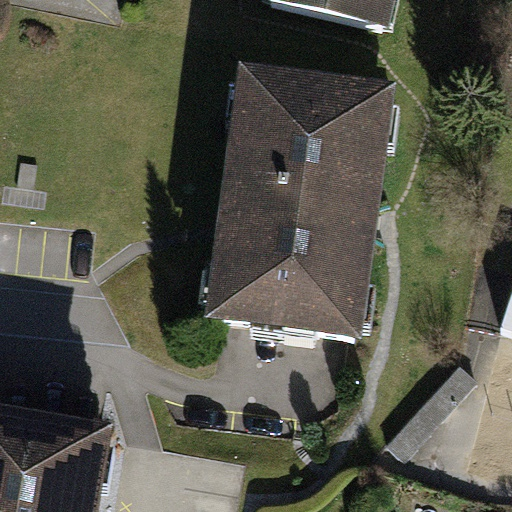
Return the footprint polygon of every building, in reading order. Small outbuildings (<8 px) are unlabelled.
[(395,0),(263,0),(258,20),(383,50),(395,0)] [(383,85),(232,65),(210,235),(199,319),(349,339),(383,85)] [(511,288),(497,335),(511,339),(511,288)] [(478,384),(459,368),(377,460),(406,465),(478,384)] [(100,511),(117,423),(0,402),(0,511),(100,511)]
